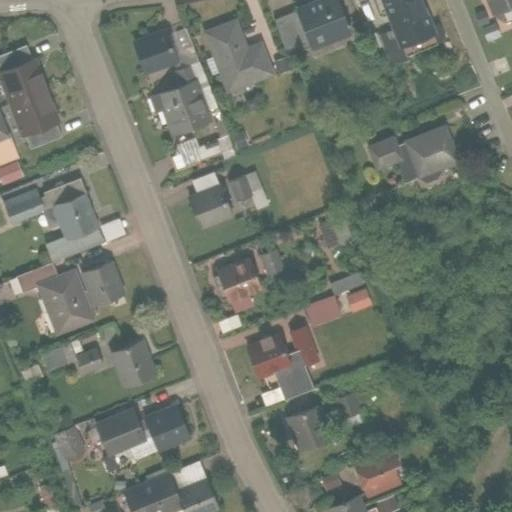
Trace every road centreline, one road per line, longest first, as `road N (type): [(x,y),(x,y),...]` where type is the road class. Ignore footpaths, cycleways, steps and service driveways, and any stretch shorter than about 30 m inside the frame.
road 1 (residential): [(273,511),(246,463),(64,0)]
road 2 (residential): [(511,157),(451,0)]
